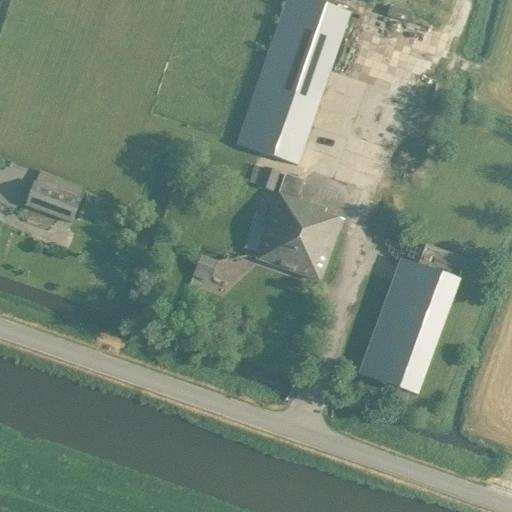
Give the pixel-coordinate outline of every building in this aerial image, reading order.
[(284,0),(237,143),(297,164),(349,12),(314,0),(284,0)] [(256,185),(272,191),(278,172),(262,166),(256,185)] [(324,211),(325,207),(297,198),(303,179),(285,172),(256,258),(319,280),(343,218),(324,211)] [(24,205),(70,221),(78,198),(33,182),(24,205)] [(357,373),(409,391),(416,394),(457,280),(456,280),(465,256),(425,243),(417,266),(398,259),(357,373)] [(194,270),(209,276),(215,259),(201,254),(194,270)]
